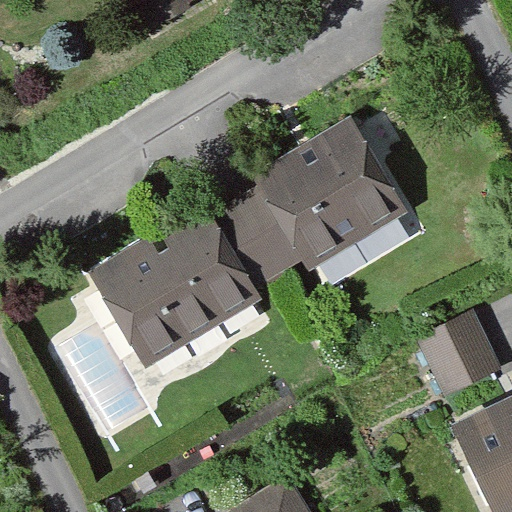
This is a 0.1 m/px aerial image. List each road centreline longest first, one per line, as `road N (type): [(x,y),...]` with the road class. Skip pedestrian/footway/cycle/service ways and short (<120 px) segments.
road 1 (residential): [(376,0),(0,221)]
road 2 (residential): [(0,354),(73,511)]
